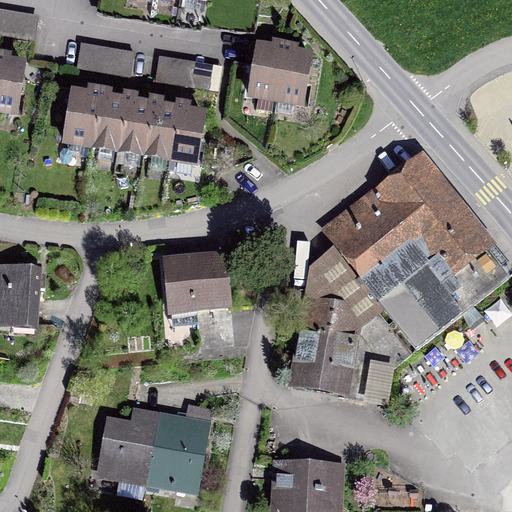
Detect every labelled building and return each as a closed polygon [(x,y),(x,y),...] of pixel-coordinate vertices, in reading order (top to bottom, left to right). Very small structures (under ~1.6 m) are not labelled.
[(161,0),(160,6),(176,8),(177,0),(161,0)] [(188,0),(186,10),(202,12),(204,0),(207,1),(207,0),(188,0)] [(33,17),(6,13),(2,37),(29,42),(33,17)] [(77,70),(103,75),(108,50),(81,45),(77,70)] [(276,103),(285,49),(274,48),(274,53),(257,51),(250,98),(258,100),(256,112),(272,114),(274,102),(276,103)] [(285,49),(276,103),(279,103),(277,115),(292,118),(294,106),(303,107),(311,60),(295,57),(296,51),(285,49)] [(134,54),(108,50),(103,75),(130,79),(134,54)] [(0,58),(0,125),(12,127),(14,115),(17,116),(24,68),(9,66),(10,60),(0,58)] [(156,83),(182,88),(186,63),(160,59),(156,83)] [(213,67),(186,63),(182,88),(209,92),(213,67)] [(89,148),(91,149),(100,95),(89,93),(88,99),(72,97),(65,144),(73,145),(71,157),(87,160),(89,148)] [(115,152),(117,153),(125,105),(110,102),(111,97),(100,95),(91,149),(99,150),(97,162),(113,164),(115,152)] [(141,157),(143,157),(151,110),(136,107),(137,101),(126,99),(125,105),(117,153),(125,154),(123,166),(139,169),(141,157)] [(167,161),(169,162),(177,114),(162,112),(163,106),(152,104),(151,110),(143,157),(151,158),(150,171),(165,173),(167,161)] [(178,108),(177,114),(169,162),(177,163),(176,175),(191,177),(193,165),(196,166),(204,119),(188,116),(189,110),(178,108)] [(292,387),(387,403),(392,373),(352,366),(358,327),(383,310),(394,323),(389,327),(395,336),(401,332),(417,352),(509,280),(484,248),(485,247),(418,162),(328,232),(364,278),(360,281),(358,283),(334,254),(312,272),(292,387)] [(225,260),(166,265),(170,315),(229,310),(225,260)] [(40,270),(0,267),(0,329),(36,332),(38,291),(45,292),(46,279),(39,278),(40,270)] [(148,484),(160,417),(134,413),(131,426),(108,422),(99,475),(148,484)] [(160,417),(148,484),(198,492),(209,426),(160,417)] [(340,469),(278,466),(276,511),(421,511),(423,489),(339,484),(340,469)]
